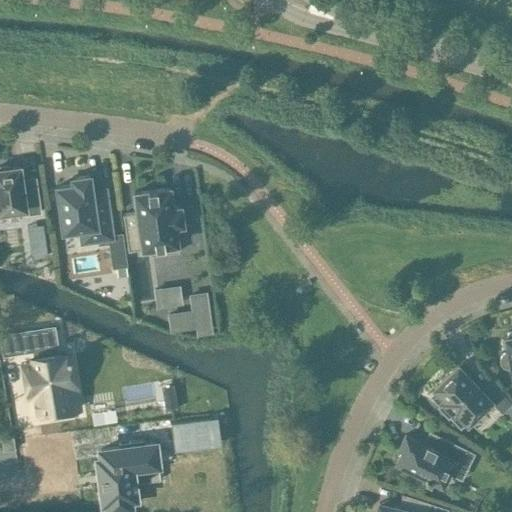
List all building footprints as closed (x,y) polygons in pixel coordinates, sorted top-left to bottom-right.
[(22,186),(20,166),(8,167),(8,165),(0,166),(0,211),(25,208),(25,214),(40,212),(36,184),(22,186)] [(92,193),(89,175),(72,177),(73,184),(57,186),(63,230),(80,227),(82,241),(108,237),(112,236),(105,188),(104,189),(104,191),(92,193)] [(128,250),(150,247),(151,255),(179,251),(175,225),(183,223),(181,206),(173,207),(170,187),(134,192),(137,211),(122,213),(128,250)] [(123,234),(112,236),(108,237),(113,270),(127,268),(123,234)] [(214,330),(208,289),(184,292),(182,284),(156,288),(158,307),(166,306),(170,331),(196,327),(197,333),(214,330)] [(107,369),(29,328),(7,368),(86,410),(107,369)] [(506,336),(505,336),(508,352),(504,352),(501,355),(500,359),(500,363),(503,366),(507,367),(511,366),(511,372),(511,330),(508,331),(506,336)] [(456,409),(467,422),(491,399),(501,411),(507,406),(510,403),(490,381),(481,389),(458,364),(434,386),(445,399),(443,401),(453,411),(456,409)] [(511,405),(510,403),(507,406),(501,411),(511,422),(511,405)] [(213,445),(209,417),(171,422),(175,450),(213,445)] [(425,475),(424,477),(430,480),(431,478),(442,483),(452,462),(466,469),(474,452),(429,430),(428,431),(431,432),(425,444),(405,434),(400,446),(403,448),(397,461),(425,475)] [(15,448),(13,436),(1,438),(3,450),(15,448)] [(201,458),(109,457),(109,511),(201,511),(201,458)] [(399,507),(395,506),(379,502),(376,511),(447,511),(448,508),(402,492),(401,495),(402,495),(399,507)]
